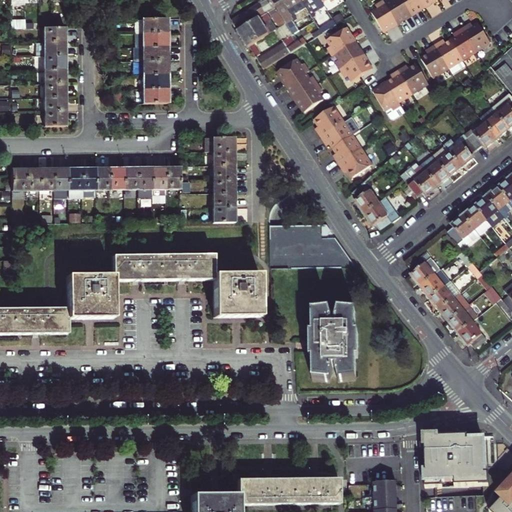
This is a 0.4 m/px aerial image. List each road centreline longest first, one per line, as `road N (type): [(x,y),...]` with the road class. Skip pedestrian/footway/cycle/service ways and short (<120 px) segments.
road 1 (residential): [(458,372),(420,398),(383,408),(0,414)]
road 2 (residential): [(0,431),(410,426)]
road 3 (residential): [(267,112),(372,266)]
road 4 (residential): [(372,266),(511,152)]
road 5 (residential): [(354,0),(387,55),(477,0)]
road 6 (residential): [(372,266),(458,372)]
